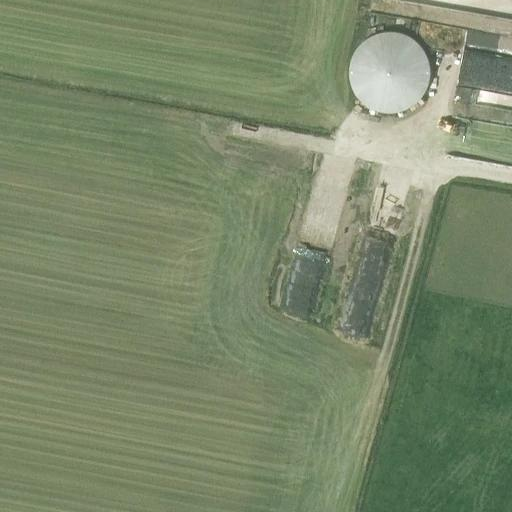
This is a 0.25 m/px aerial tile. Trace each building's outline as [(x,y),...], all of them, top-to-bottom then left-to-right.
[(349,73),(349,76),(350,80),(350,83),(352,87),(353,90),(355,93),(356,96),(359,99),(361,102),(364,104),(366,106),(369,108),(373,110),(376,111),(379,112),(383,113),(386,113),(390,114),(393,113),(397,113),(400,112),(404,111),(407,110),(410,108),(413,106),(416,104),(419,102),(421,99),(423,96),(425,93),(427,90),(428,87),(429,83),(430,80),(430,76),(431,73),(430,69),(430,66),(429,62),(428,59),(427,56),(425,52),(423,49),(421,47),(419,44),(416,42),(413,39),(410,38),(407,36),(404,35),(400,33),(397,33),(393,32),(390,32),(386,32),(383,33),(379,34),(376,35),(373,36),(369,38),(366,39),(364,42),(361,44),(359,47),(356,49),(355,53),(353,56),(352,59),(350,62),(350,66),(349,69),(349,73)] [(511,56),(461,55),(459,99),(511,100),(511,56)] [(511,121),(452,116),(449,155),(511,161),(511,160),(511,121)] [(376,163),(364,218),(393,224),(405,169),(376,163)] [(311,306),(320,261),(295,256),(286,301),(311,306)]
